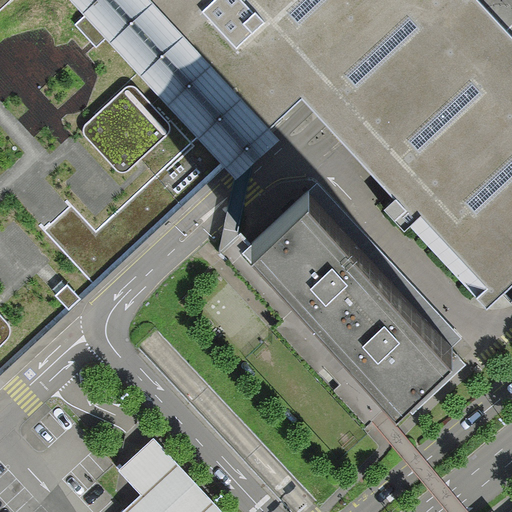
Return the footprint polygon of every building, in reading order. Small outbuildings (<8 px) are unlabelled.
[(0,0),(0,371),(225,163),(230,158),(82,0),(0,0)] [(151,0),(82,0),(230,158),(242,173),(252,163),(281,137),(275,130),(151,0)] [(151,0),(275,130),(302,105),(308,111),(319,124),(332,138),(396,207),(385,217),(405,238),(418,226),(486,297),(477,305),(488,315),(511,292),(511,35),(481,2),(479,0),(473,0),(468,6),(461,0),(151,0)] [(250,246),(244,252),(389,405),(453,345),(392,280),(363,250),(308,191),(250,246)] [(389,405),(244,252),(238,257),(383,410),(389,405)] [(468,360),(453,345),(389,405),(403,420),(468,360)] [(230,511),(153,430),(118,463),(141,489),(121,508),(125,511),(230,511)]
